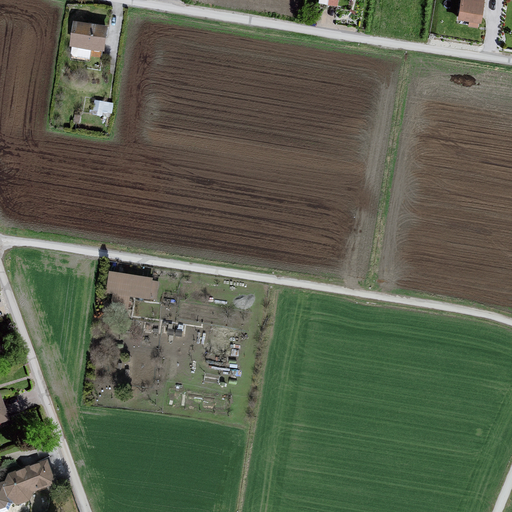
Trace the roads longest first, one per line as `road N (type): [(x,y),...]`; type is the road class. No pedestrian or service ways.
road 1 (unclassified): [(0,241),(511,322)]
road 2 (residential): [(511,61),(127,0)]
road 3 (residential): [(0,269),(85,511)]
